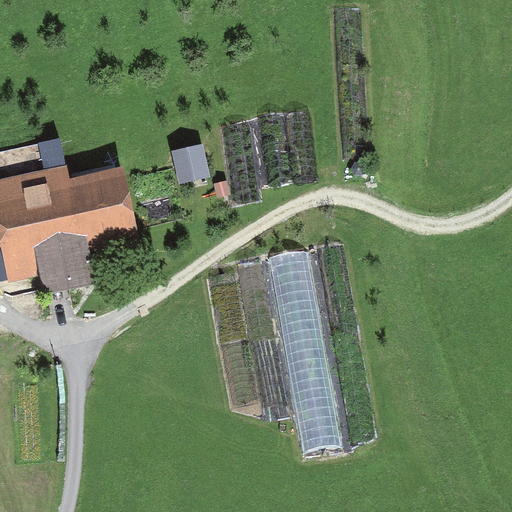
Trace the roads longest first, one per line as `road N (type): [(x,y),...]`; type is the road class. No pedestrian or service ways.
road 1 (track): [(511,196),(481,215),(436,224),(354,196),(310,198),(90,332),(41,331),(0,307)]
road 2 (track): [(67,511),(77,434),(75,334)]
